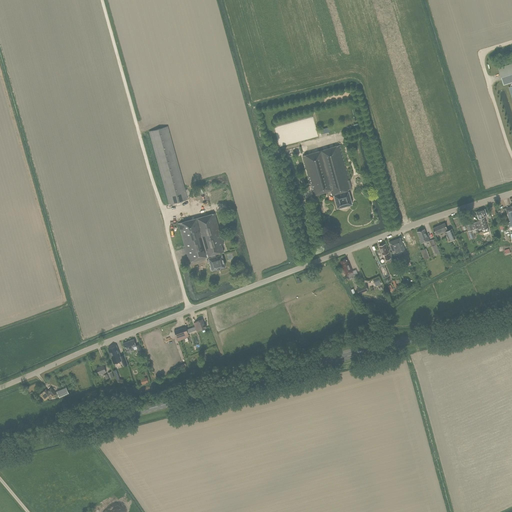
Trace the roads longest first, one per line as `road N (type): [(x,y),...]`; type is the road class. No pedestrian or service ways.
road 1 (unclassified): [(0,387),(511,193)]
road 2 (primary): [(0,448),(511,312)]
